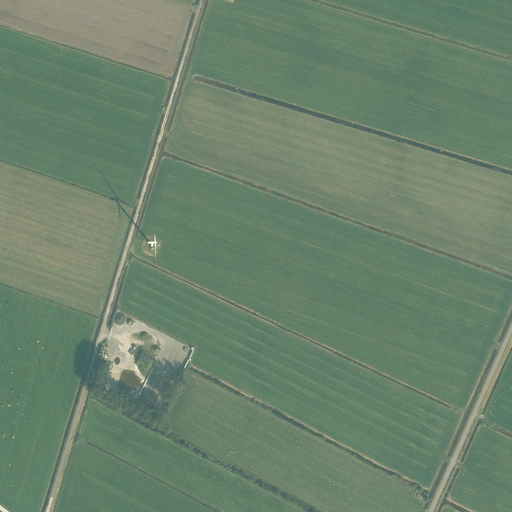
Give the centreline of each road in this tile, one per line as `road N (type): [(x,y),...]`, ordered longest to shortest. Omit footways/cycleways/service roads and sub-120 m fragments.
road 1 (unclassified): [(201,0),(47,511)]
road 2 (unclassified): [(430,511),(511,327)]
